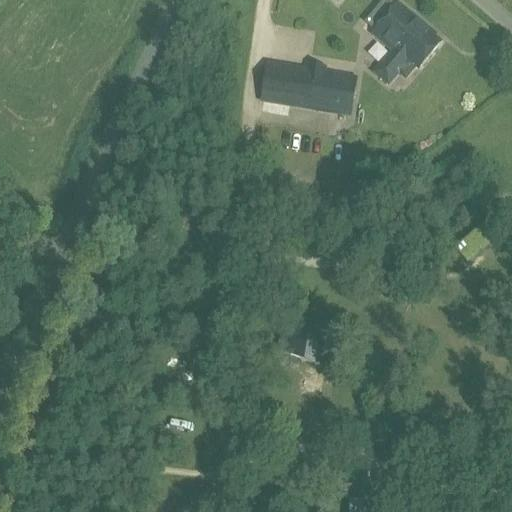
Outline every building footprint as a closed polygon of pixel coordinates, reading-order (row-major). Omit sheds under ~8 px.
[(389,84),(398,74),(410,60),(420,69),(441,45),(418,25),(420,23),(400,6),(375,36),(394,52),(376,73),(389,84)] [(309,73),(294,70),(289,107),(347,116),(353,80),(324,75),(324,70),(310,68),(309,73)] [(286,140),(306,141),(307,130),(287,128),(286,140)] [(467,264),(507,229),(496,216),(455,251),(467,264)] [(338,333),(282,323),(277,352),(331,373),(338,333)] [(350,502),(350,504),(349,511),(363,511),(364,502),(350,502)]
